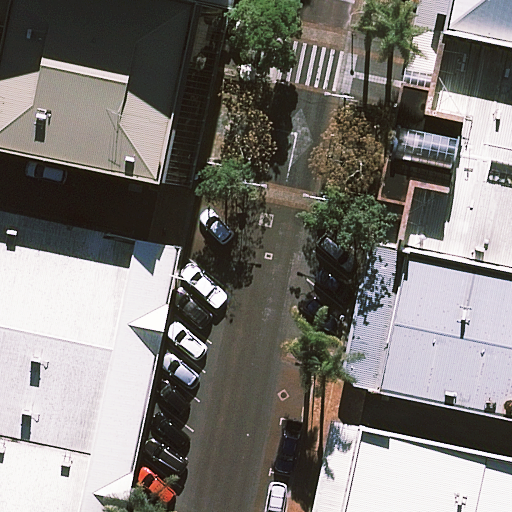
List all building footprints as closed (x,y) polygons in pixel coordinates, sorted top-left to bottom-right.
[(0,0),(0,142),(166,178),(199,0),(0,0)] [(511,0),(448,0),(443,31),(511,45),(511,0)] [(511,45),(443,31),(387,199),(511,226),(511,45)] [(511,226),(387,199),(352,362),(511,396),(511,226)] [(0,511),(93,511),(151,245),(0,209),(0,511)] [(511,511),(511,460),(372,431),(354,511),(511,511)]
